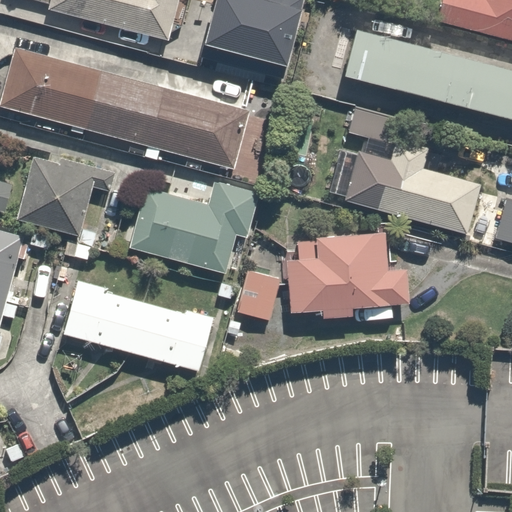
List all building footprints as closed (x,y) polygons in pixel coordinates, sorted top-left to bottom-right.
[(42,0),(41,5),(159,39),(169,0),(42,0)] [(273,72),(291,0),(200,0),(187,51),(273,72)] [(511,0),(429,0),(426,14),(511,36),(511,0)] [(511,63),(344,20),(332,66),(511,112),(511,63)] [(0,71),(0,103),(141,142),(139,151),(154,155),(157,146),(224,165),(240,107),(7,44),(0,71)] [(424,141),(389,132),(394,114),(349,102),(342,129),(381,139),(377,154),(354,148),(342,194),(464,226),(477,176),(419,161),(424,141)] [(28,147),(27,154),(10,216),(64,230),(59,250),(84,256),(92,226),(75,221),(84,185),(105,190),(110,168),(28,147)] [(11,173),(0,169),(0,209),(2,210),(11,173)] [(201,200),(139,185),(137,185),(123,245),(173,257),(170,271),(186,274),(189,260),(220,267),(229,230),(245,234),(256,186),(207,175),(201,200)] [(511,196),(500,193),(489,236),(511,241),(511,196)] [(379,224),(378,224),(305,230),(306,237),(291,238),(292,252),(279,253),(283,304),(308,302),(308,312),(347,309),(346,303),(404,299),(401,264),(382,266),(379,224)] [(25,234),(0,228),(0,317),(10,320),(16,296),(0,292),(8,258),(19,260),(25,234)] [(279,275),(244,263),(230,305),(264,317),(279,275)] [(71,275),(56,327),(192,365),(207,313),(71,275)]
